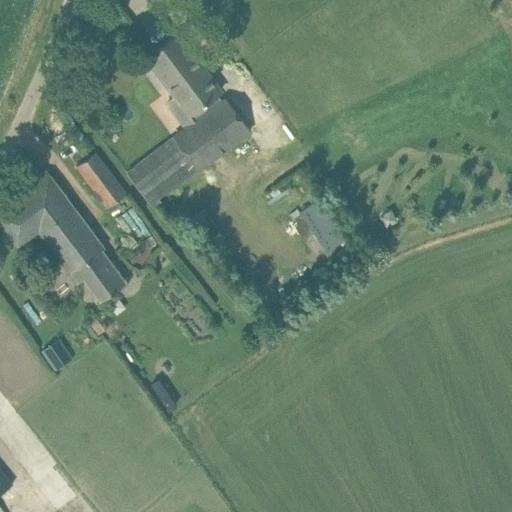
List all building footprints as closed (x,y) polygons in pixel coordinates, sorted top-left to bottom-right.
[(147,58),(194,121),(222,101),(217,94),(220,92),(177,35),(147,58)] [(225,99),(222,101),(194,121),(127,173),(139,189),(151,204),(231,141),(234,144),(250,132),(225,99)] [(125,193),(107,168),(95,152),(76,166),(87,182),(105,207),(125,193)] [(103,247),(58,185),(46,169),(1,203),(0,205),(0,222),(17,247),(37,231),(68,272),(99,250),(103,247)] [(124,284),(99,250),(68,272),(77,283),(83,279),(100,301),(124,284)] [(91,320),(100,332),(109,326),(100,314),(91,320)] [(72,356),(57,338),(40,352),(55,370),(72,356)] [(0,493),(13,484),(0,468),(0,493)]
